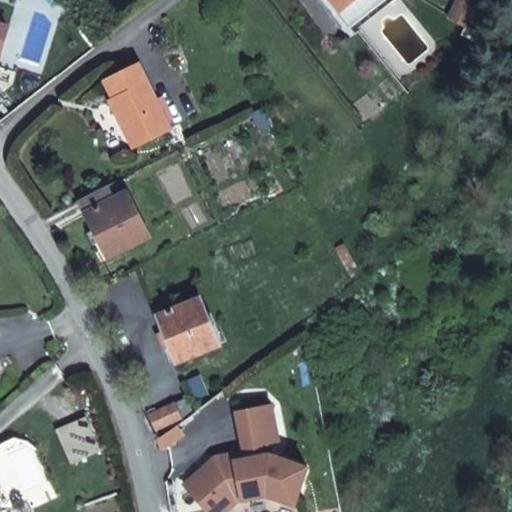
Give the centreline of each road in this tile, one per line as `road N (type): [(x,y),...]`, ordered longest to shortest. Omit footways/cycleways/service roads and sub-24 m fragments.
road 1 (unclassified): [(150,511),(131,425),(93,319),(0,173)]
road 2 (unknown): [(0,142),(176,0)]
